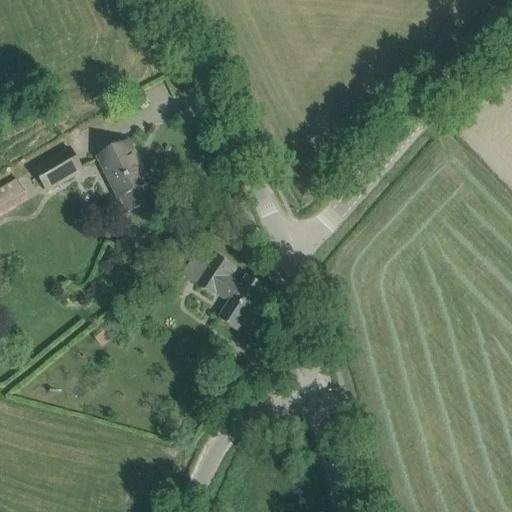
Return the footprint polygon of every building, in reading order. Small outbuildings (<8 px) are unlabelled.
[(128,143),(111,152),(99,158),(121,199),(149,184),(128,143)] [(70,150),(52,160),(36,169),(48,190),(65,180),(82,170),(70,150)] [(17,181),(0,190),(0,217),(29,201),(17,181)] [(175,238),(165,243),(170,253),(180,248),(175,238)] [(165,283),(172,288),(182,295),(190,283),(214,299),(217,295),(229,303),(218,320),(237,333),(266,289),(247,276),(240,286),(228,278),(235,268),(217,255),(211,263),(199,256),(184,279),(172,271),(165,283)]
